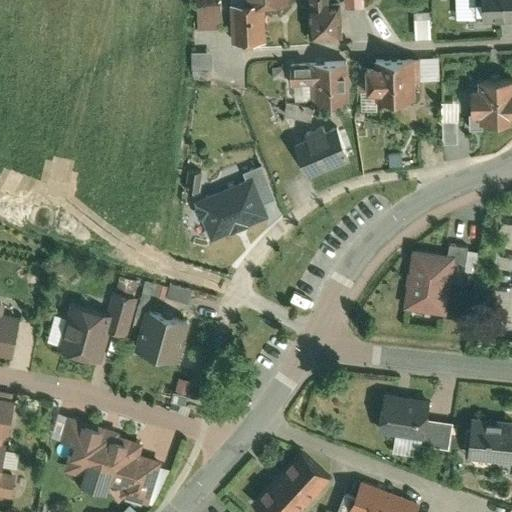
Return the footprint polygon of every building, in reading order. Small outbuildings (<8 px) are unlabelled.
[(221,24),(220,0),(195,0),(196,24),(221,24)] [(231,0),(233,37),(268,36),(267,0),(231,0)] [(329,0),(309,0),(310,31),(340,30),(339,1),(329,2),(329,0)] [(511,0),(468,0),(468,17),(476,17),(476,19),(511,18),(511,0)] [(414,34),(430,33),(429,7),(413,8),(414,34)] [(212,64),(211,47),(194,48),(195,65),(212,64)] [(416,81),(416,54),(365,55),(365,63),(357,63),(357,91),(365,91),(365,98),(409,97),(409,82),(416,81)] [(343,99),(341,57),(284,60),(285,83),(306,82),(307,100),(343,99)] [(511,112),(510,76),(467,76),(467,86),(462,86),(463,112),(471,112),(471,121),(506,120),(506,112),(511,112)] [(440,99),(443,140),(457,139),(454,98),(440,99)] [(288,141),(303,176),(347,157),(332,122),(320,128),(317,120),(297,129),(300,136),(288,141)] [(245,170),(249,179),(252,178),(261,201),(275,196),(262,163),(245,170)] [(190,167),(189,187),(200,187),(201,167),(190,167)] [(211,232),(265,210),(261,201),(252,178),(249,179),(198,200),(211,232)] [(451,241),(450,250),(456,251),(452,276),(475,279),(479,248),(468,247),(469,244),(451,241)] [(452,276),(456,251),(450,250),(414,245),(406,302),(447,308),(452,276)] [(153,297),(163,301),(168,289),(157,285),(153,297)] [(137,295),(114,287),(106,309),(113,311),(109,325),(125,330),(137,295)] [(8,300),(0,298),(0,350),(13,353),(20,314),(6,311),(8,300)] [(106,309),(72,300),(60,346),(101,357),(109,325),(113,311),(106,309)] [(190,317),(148,305),(137,348),(163,356),(165,347),(180,351),(190,317)] [(178,376),(175,390),(187,392),(190,378),(178,376)] [(426,397),(380,389),(373,429),(390,432),(420,437),(423,418),(426,397)] [(17,394),(0,390),(0,494),(12,497),(16,472),(3,469),(17,394)] [(76,442),(82,422),(83,418),(59,411),(52,435),(76,442)] [(511,419),(470,414),(465,456),(495,459),(493,477),(510,479),(511,461),(511,460),(507,460),(508,457),(511,419)] [(420,437),(419,445),(444,449),(448,422),(423,418),(420,437)] [(105,428),(82,422),(76,442),(68,468),(91,475),(94,467),(128,477),(123,493),(148,500),(160,460),(138,454),(141,444),(104,432),(105,428)] [(420,437),(390,432),(386,452),(408,456),(410,447),(415,448),(416,444),(419,445),(420,437)] [(253,500),(265,511),(299,511),(333,478),(303,449),(253,500)] [(412,511),(417,502),(358,478),(350,498),(345,511),(412,511)] [(344,511),(345,511),(350,498),(339,493),(331,511),(344,511)]
